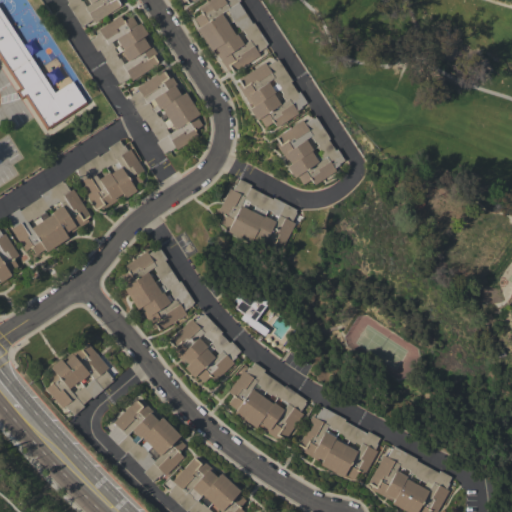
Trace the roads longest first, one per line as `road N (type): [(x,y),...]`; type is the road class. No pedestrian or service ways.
road 1 (residential): [(149,210),(202,294),(244,341),(309,389),(477,480),(488,511)]
road 2 (residential): [(250,0),(359,169),(332,196),(301,200),(217,157)]
road 3 (residential): [(84,284),(212,432),(330,511)]
road 4 (residential): [(0,341),(84,284),(127,229),(217,157)]
road 5 (residential): [(53,0),(178,193)]
road 6 (residential): [(151,364),(98,406),(91,422),(103,446),(169,511)]
road 7 (residential): [(217,157),(215,102),(147,0)]
road 8 (residential): [(0,209),(130,123)]
road 9 (secondary): [(20,410),(113,511)]
